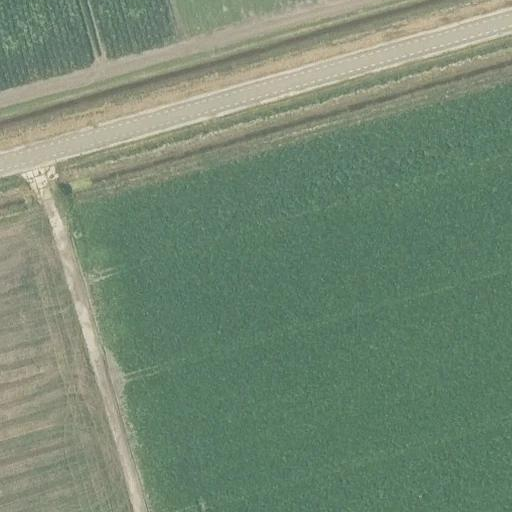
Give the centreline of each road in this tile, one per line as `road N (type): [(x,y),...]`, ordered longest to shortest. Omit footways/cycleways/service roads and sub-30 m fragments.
road 1 (tertiary): [(0,163),(511,19)]
road 2 (track): [(32,154),(138,511)]
